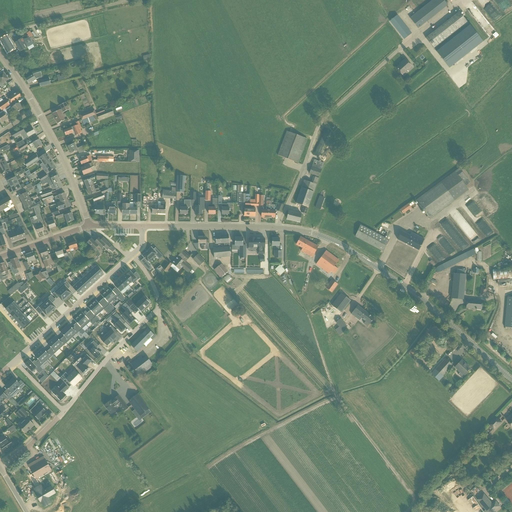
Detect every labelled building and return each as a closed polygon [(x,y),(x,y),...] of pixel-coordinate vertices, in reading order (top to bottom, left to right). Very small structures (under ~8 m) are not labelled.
[(416,13),(410,18),(413,22),(415,24),(418,28),(426,22),(424,20),(446,3),(444,1),(443,0),(432,0),(420,10),(416,13)] [(471,0),(468,0),(464,3),(484,29),(492,23),(482,9),(480,11),(471,0)] [(459,12),(426,38),(429,42),(435,50),(468,24),(462,16),(459,12)] [(397,16),(389,21),(403,38),(410,33),(397,16)] [(468,24),(435,50),(449,68),(483,42),(468,24)] [(9,41),(7,36),(0,40),(7,53),(14,49),(9,41)] [(22,38),(15,43),(20,52),(27,47),(33,44),(29,37),(22,39),(22,38)] [(405,59),(396,68),(402,76),(412,67),(405,59)] [(29,83),(36,79),(42,77),(41,72),(39,72),(33,74),(30,76),(26,78),(29,83)] [(8,79),(7,78),(6,76),(5,73),(4,74),(3,73),(0,75),(0,81),(0,82),(0,85),(1,88),(7,84),(5,81),(8,79)] [(49,78),(39,80),(40,87),(50,84),(49,78)] [(8,98),(11,103),(12,104),(18,99),(22,97),(18,91),(14,94),(8,98)] [(2,103),(0,104),(0,109),(1,111),(2,111),(6,108),(7,107),(7,106),(9,104),(6,99),(3,101),(4,102),(2,103)] [(16,101),(9,106),(11,109),(12,108),(16,114),(22,109),(19,103),(18,104),(16,101)] [(57,124),(58,123),(59,124),(61,123),(61,122),(65,120),(62,113),(63,112),(69,110),(66,102),(60,105),(62,109),(60,110),(52,113),(57,124)] [(2,111),(1,111),(0,112),(1,114),(0,114),(0,119),(2,123),(8,119),(7,118),(10,116),(5,109),(2,111)] [(112,109),(97,114),(98,119),(99,119),(100,119),(101,119),(101,118),(103,118),(104,118),(104,117),(105,117),(106,117),(106,116),(108,116),(109,116),(109,115),(111,114),(112,115),(113,114),(112,109)] [(94,110),(80,115),(82,120),(87,118),(89,117),(93,116),(96,115),(94,110)] [(76,135),(81,134),(82,133),(81,130),(79,131),(79,129),(81,128),(79,121),(76,122),(77,125),(64,130),(66,135),(75,132),(76,135)] [(24,139),(31,136),(35,133),(32,127),(24,131),(23,128),(11,134),(13,138),(21,134),(24,139)] [(278,155),(293,161),(298,163),(307,139),(302,137),(287,131),(278,155)] [(29,145),(33,152),(36,150),(36,149),(38,148),(42,146),(39,139),(34,142),(29,145)] [(18,148),(20,151),(21,153),(25,150),(24,149),(28,146),(26,143),(18,148)] [(78,150),(79,153),(85,151),(82,146),(77,148),(75,143),(68,146),(71,153),(78,150)] [(0,153),(10,149),(8,145),(0,148),(0,153)] [(42,168),(51,161),(46,153),(42,156),(40,158),(43,163),(40,165),(42,168)] [(82,165),(86,163),(89,162),(90,161),(90,162),(93,162),(113,162),(113,157),(97,157),(97,158),(91,158),(90,155),(80,160),(82,165)] [(33,156),(24,162),(27,168),(37,161),(33,156)] [(309,174),(314,175),(319,177),(324,163),(319,161),(314,160),(309,174)] [(51,161),(42,168),(43,170),(46,168),(49,172),(52,171),(56,168),(51,161)] [(89,164),(84,166),(85,167),(81,168),(84,175),(88,173),(92,171),(90,168),(94,167),(92,163),(89,164)] [(8,168),(7,165),(0,167),(0,172),(1,174),(2,174),(3,177),(8,175),(12,173),(9,167),(8,168)] [(416,200),(429,219),(469,190),(466,186),(470,182),(459,168),(416,200)] [(15,177),(8,181),(11,187),(18,183),(17,180),(21,179),(19,175),(20,175),(25,173),(24,170),(19,172),(14,175),(15,177)] [(41,182),(43,180),(48,177),(46,174),(39,178),(41,182)] [(50,176),(48,177),(43,180),(45,183),(47,182),(48,184),(50,186),(54,184),(60,181),(57,175),(51,178),(50,176)] [(176,188),(176,192),(183,192),(184,176),(177,176),(176,188)] [(304,180),(302,186),(296,203),(304,206),(301,213),(306,214),(307,209),(318,178),(314,176),(311,183),(304,180)] [(84,181),(87,188),(93,186),(92,182),(96,180),(95,177),(84,181)] [(50,186),(51,189),(53,191),(56,190),(58,189),(63,187),(60,181),(54,184),(50,186)] [(28,189),(32,186),(31,184),(31,183),(25,187),(23,184),(20,185),(18,183),(11,187),(14,193),(21,189),(23,191),(28,189)] [(244,217),(249,217),(250,200),(250,194),(241,194),(242,185),(238,185),(237,202),(241,203),(241,201),(245,201),(245,209),(244,209),(244,217)] [(32,186),(28,189),(23,191),(20,193),(22,195),(19,196),(22,202),(30,199),(28,195),(30,194),(29,192),(29,191),(34,189),(33,187),(32,186)] [(93,186),(87,188),(89,195),(94,193),(100,191),(99,188),(95,189),(93,186)] [(162,198),(171,199),(175,199),(176,192),(176,188),(172,187),(171,191),(163,190),(162,193),(162,198)] [(57,203),(57,204),(61,202),(67,200),(65,193),(55,197),(56,200),(57,203)] [(217,204),(217,199),(217,195),(213,195),(213,203),(212,203),(212,205),(208,205),(208,209),(208,214),(215,214),(215,208),(215,204),(216,204),(217,204)] [(255,217),(255,212),(255,209),(253,209),(253,206),(255,206),(259,206),(259,196),(259,195),(255,195),(255,200),(250,200),(249,217),(255,217)] [(9,196),(4,199),(9,207),(13,204),(9,196)] [(320,210),(325,198),(319,196),(315,208),(320,210)] [(204,210),(204,205),(204,198),(199,198),(199,206),(195,206),(195,209),(195,214),(202,214),(202,210),(204,210)] [(261,210),(261,217),(268,217),(268,213),(269,210),(269,205),(269,201),(269,199),(267,198),(266,205),(266,207),(262,207),(262,210),(261,210)] [(4,199),(0,201),(0,203),(4,210),(9,207),(4,199)] [(30,199),(22,202),(25,208),(28,207),(29,210),(33,208),(37,207),(38,206),(42,205),(40,202),(35,204),(34,201),(31,202),(30,199)] [(56,209),(51,211),(52,212),(53,216),(55,215),(57,214),(59,214),(58,211),(59,210),(65,208),(69,207),(67,200),(61,202),(57,204),(58,207),(56,207),(56,209)] [(184,205),(180,205),(180,214),(187,214),(187,207),(190,207),(190,200),(184,200),(184,205)] [(158,202),(157,206),(157,214),(165,214),(166,202),(161,202),(158,202)] [(91,206),(91,211),(96,211),(96,214),(103,214),(103,203),(99,203),(99,206),(91,206)] [(222,204),(218,204),(218,210),(222,210),(222,214),(229,214),(229,211),(231,211),(231,203),(227,203),(227,204),(222,204)] [(411,208),(408,203),(400,209),(403,214),(411,208)] [(34,217),(29,218),(32,225),(37,224),(37,223),(41,222),(43,222),(39,213),(41,212),(40,209),(38,206),(37,207),(33,208),(37,219),(35,220),(34,217)] [(457,211),(463,220),(465,218),(461,212),(463,211),(461,208),(457,211)] [(299,222),(301,214),(289,211),(287,219),(299,222)] [(71,213),(64,215),(67,223),(74,220),(71,213)] [(55,220),(53,216),(47,219),(45,214),(42,215),(44,221),(47,220),(47,222),(47,223),(50,229),(56,227),(54,221),(55,220)] [(23,230),(26,229),(22,221),(18,223),(21,231),(16,233),(19,240),(26,237),(23,230)] [(37,223),(37,224),(38,227),(35,228),(37,233),(44,230),(43,225),(42,225),(41,222),(37,223)] [(383,252),(386,247),(390,240),(361,225),(357,232),(355,237),(383,252)] [(9,235),(12,242),(19,240),(16,233),(12,234),(10,230),(8,231),(9,235)] [(401,231),(397,239),(419,250),(424,239),(411,233),(410,235),(401,231)] [(213,248),(213,253),(214,258),(231,256),(230,252),(230,247),(229,247),(229,235),(222,235),(222,244),(224,244),(224,247),(213,248)] [(206,237),(198,237),(198,242),(198,243),(202,243),(202,249),(206,249),(208,249),(208,241),(206,241),(206,237)] [(249,238),(248,248),(257,248),(257,254),(264,254),(265,248),(265,238),(256,238),(249,237),(249,238)] [(313,257),(316,251),(318,247),(300,237),(298,241),(296,245),(303,248),(301,251),(311,256),(313,257)] [(95,242),(94,242),(98,245),(101,248),(103,246),(113,252),(115,250),(114,248),(111,246),(107,241),(104,243),(99,238),(95,242)] [(246,258),(246,250),(246,245),(243,245),(243,238),(235,238),(235,243),(235,246),(240,246),(240,258),(246,258)] [(272,238),(272,246),(276,246),(276,251),(275,251),(275,258),(282,258),(282,251),(279,251),(279,250),(279,246),(279,238),(272,238)] [(91,239),(87,243),(92,248),(90,250),(93,254),(94,254),(97,257),(97,256),(98,257),(100,255),(96,248),(98,245),(94,242),(95,242),(91,239)] [(465,250),(472,245),(468,240),(461,245),(465,250)] [(65,249),(66,251),(69,260),(70,264),(71,266),(75,264),(70,252),(78,249),(75,242),(68,244),(69,248),(65,249)] [(46,248),(39,250),(41,255),(45,267),(52,265),(53,268),(57,267),(59,266),(54,261),(53,259),(51,254),(49,247),(46,248)] [(51,254),(53,259),(57,257),(56,256),(63,254),(66,261),(69,260),(66,251),(63,252),(61,247),(54,250),(55,253),(51,254)] [(151,248),(142,256),(148,262),(155,255),(159,260),(163,257),(155,248),(153,250),(151,248)] [(478,249),(438,266),(441,273),(450,270),(451,272),(463,267),(467,265),(468,268),(479,264),(478,261),(483,259),(478,249)] [(183,250),(178,256),(183,261),(180,264),(183,266),(184,267),(183,269),(186,271),(187,271),(188,272),(192,268),(185,262),(190,256),(183,250)] [(330,271),(334,274),(337,269),(334,266),(338,260),(325,251),(322,255),(316,264),(329,273),(330,271)] [(33,252),(26,255),(27,260),(28,262),(32,261),(34,265),(38,264),(36,259),(35,259),(33,252)] [(199,266),(204,261),(198,254),(193,259),(199,266)] [(178,256),(172,263),(177,268),(180,270),(183,266),(180,264),(183,261),(178,256)] [(8,265),(11,269),(14,275),(19,273),(19,272),(17,269),(21,267),(19,262),(18,258),(10,260),(12,264),(8,265)] [(0,271),(0,272),(0,271),(0,278),(1,281),(8,279),(5,272),(8,271),(7,271),(8,270),(7,267),(6,268),(4,262),(3,263),(2,262),(0,262),(0,271)] [(167,271),(172,265),(168,262),(163,269),(167,271)] [(147,263),(144,265),(149,271),(152,268),(147,263)] [(221,264),(214,270),(220,278),(227,272),(221,264)] [(283,264),(278,269),(283,275),(289,270),(283,264)] [(97,265),(92,270),(99,278),(104,274),(97,265)] [(511,269),(496,271),(497,280),(511,278),(511,269)] [(92,270),(87,274),(94,282),(99,278),(92,270)] [(40,271),(34,276),(40,282),(49,277),(48,277),(47,272),(47,271),(41,273),(40,271)] [(130,271),(126,275),(132,282),(133,284),(138,280),(130,271)] [(463,299),(466,274),(453,273),(451,298),(463,299)] [(87,274),(82,278),(90,286),(94,282),(87,274)] [(126,275),(122,278),(128,285),(132,282),(126,275)] [(232,276),(228,279),(234,286),(238,283),(232,276)] [(82,278),(78,282),(85,291),(90,286),(82,278)] [(122,278),(119,282),(125,288),(128,285),(122,278)] [(326,288),(332,292),(338,284),(332,280),(326,288)] [(8,291),(10,296),(21,287),(19,284),(18,282),(8,291)] [(65,282),(59,288),(67,297),(71,293),(67,289),(70,287),(65,282)] [(78,282),(73,287),(80,295),(85,291),(78,282)] [(119,282),(114,285),(120,292),(125,288),(119,282)] [(25,283),(18,290),(21,294),(29,287),(25,283)] [(59,288),(52,294),(56,299),(59,297),(63,301),(67,297),(59,288)] [(110,288),(105,292),(113,300),(117,297),(122,302),(125,299),(115,288),(112,291),(110,288)] [(104,298),(101,301),(111,312),(114,309),(109,304),(113,300),(105,292),(101,295),(104,298)] [(341,313),(351,301),(341,293),(332,305),(341,313)] [(51,295),(43,302),(51,311),(55,308),(52,304),(55,300),(51,295)] [(133,304),(129,308),(134,313),(138,309),(140,311),(149,302),(144,297),(135,306),(133,304)] [(481,309),(482,304),(482,301),(467,299),(467,303),(466,308),(476,309),(475,309),(476,309),(481,309)] [(96,300),(92,304),(100,313),(104,309),(108,314),(111,312),(101,301),(98,303),(96,300)] [(14,302),(6,309),(9,313),(18,306),(14,302)] [(43,302),(35,310),(39,314),(43,311),(47,315),(51,311),(43,302)] [(90,311),(87,313),(96,322),(99,320),(96,316),(100,313),(92,304),(88,308),(90,311)] [(357,305),(351,314),(356,317),(357,315),(365,321),(364,324),(368,327),(374,318),(357,305)] [(18,306),(9,313),(13,317),(19,311),(21,310),(18,306)] [(127,311),(122,316),(129,324),(134,319),(130,315),(132,312),(127,307),(125,309),(127,311)] [(19,311),(13,317),(16,321),(22,315),(19,311)] [(82,313),(78,316),(86,325),(90,322),(93,325),(96,322),(87,313),(85,315),(82,313)] [(116,313),(113,317),(117,321),(113,325),(117,329),(120,332),(121,331),(121,332),(124,330),(123,329),(125,327),(123,324),(125,322),(116,313)] [(22,315),(16,321),(19,324),(26,318),(25,318),(22,315)] [(76,323),(74,326),(75,327),(79,331),(82,335),(85,332),(82,329),(86,325),(78,316),(74,320),(76,323)] [(26,318),(19,324),(23,328),(30,321),(26,317),(25,318),(26,318)] [(341,318),(336,322),(339,327),(335,330),(339,335),(344,332),(342,330),(347,327),(341,318)] [(69,325),(65,328),(73,337),(79,331),(75,327),(73,329),(69,325)] [(109,330),(100,339),(106,345),(110,342),(112,340),(116,336),(114,334),(117,332),(110,325),(107,327),(109,330)] [(65,328),(60,332),(64,336),(62,338),(66,343),(73,337),(65,328)] [(137,351),(140,349),(144,345),(146,346),(155,337),(147,329),(131,345),(137,351)] [(378,347),(382,341),(368,331),(364,337),(378,347)] [(56,336),(52,340),(60,349),(66,343),(62,338),(59,340),(56,336)] [(52,340),(47,344),(51,348),(49,350),(53,355),(60,349),(52,340)] [(92,345),(88,349),(96,358),(100,354),(95,348),(98,345),(94,340),(90,344),(92,345)] [(43,348),(39,352),(47,361),(53,355),(49,350),(46,352),(43,348)] [(39,352),(34,356),(38,360),(36,362),(40,367),(47,361),(39,352)] [(81,360),(75,365),(83,374),(87,370),(86,369),(88,368),(86,366),(91,361),(86,355),(81,360)] [(148,359),(145,356),(142,358),(140,356),(130,364),(140,376),(153,366),(148,359)] [(431,373),(431,374),(439,381),(443,377),(442,376),(449,369),(453,365),(445,358),(442,362),(435,369),(431,373)] [(28,361),(25,363),(26,364),(25,364),(32,372),(35,369),(40,375),(42,373),(44,372),(44,371),(40,367),(36,362),(35,361),(32,363),(29,360),(28,361)] [(462,360),(458,364),(455,367),(460,372),(458,375),(462,378),(467,373),(470,369),(465,364),(465,363),(462,360)] [(63,375),(60,377),(65,382),(67,380),(68,381),(70,384),(71,384),(73,386),(82,377),(80,375),(77,372),(75,370),(66,378),(63,375)] [(48,377),(44,372),(42,373),(44,376),(39,380),(42,383),(48,377)] [(14,377),(9,381),(18,391),(25,385),(21,380),(18,382),(14,377)] [(9,381),(5,386),(11,392),(9,394),(11,397),(12,398),(18,391),(9,381)] [(57,387),(52,392),(60,400),(61,399),(64,397),(63,397),(65,394),(63,393),(67,388),(62,383),(58,387),(57,387)] [(1,390),(0,390),(0,397),(3,401),(5,399),(7,401),(11,397),(9,394),(7,392),(5,395),(1,390)] [(137,394),(128,401),(140,416),(146,412),(148,414),(151,412),(149,409),(137,394)] [(104,405),(107,409),(111,415),(118,409),(117,408),(119,406),(123,412),(128,408),(118,396),(114,399),(114,400),(112,402),(111,401),(104,405)] [(36,404),(30,411),(33,414),(35,417),(37,420),(37,419),(38,420),(43,415),(44,415),(47,413),(46,412),(44,409),(47,407),(40,400),(36,404)] [(19,411),(18,412),(25,420),(19,427),(25,433),(30,428),(30,429),(34,425),(26,417),(28,415),(22,408),(19,411)] [(488,425),(494,430),(502,422),(496,417),(488,425)] [(4,436),(0,438),(0,448),(1,448),(3,451),(13,444),(10,440),(8,442),(4,436)] [(36,478),(51,469),(43,456),(28,465),(33,474),(23,479),(29,491),(36,487),(35,485),(39,483),(36,478)] [(42,486),(36,489),(39,494),(38,494),(42,501),(43,500),(47,506),(52,502),(49,496),(53,494),(49,488),(45,490),(42,486)] [(477,500),(486,511),(493,511),(500,506),(496,501),(492,504),(484,493),(477,500)]
